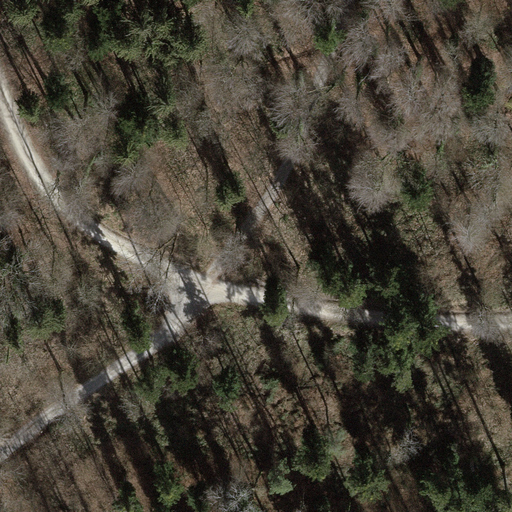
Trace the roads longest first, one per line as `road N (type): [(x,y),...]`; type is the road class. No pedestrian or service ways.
road 1 (track): [(349,0),(271,202),(209,285)]
road 2 (track): [(511,317),(460,325),(304,308),(209,285)]
road 3 (track): [(209,285),(107,245),(51,202),(0,91)]
road 4 (track): [(209,285),(0,454)]
